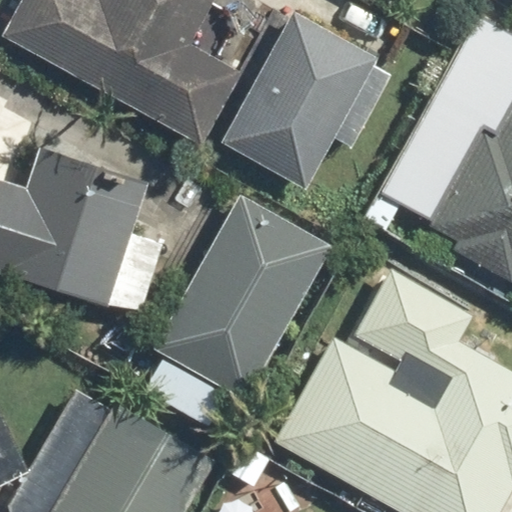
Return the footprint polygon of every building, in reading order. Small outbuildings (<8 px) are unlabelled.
[(20,0),(5,28),(191,135),(228,71),(185,46),(209,0),(20,0)] [(221,139),(304,184),(376,53),(293,8),(221,139)] [(511,274),(511,107),(511,108),(509,107),(484,151),(476,147),(430,230),(511,274)] [(134,215),(132,214),(144,177),(30,140),(17,182),(0,177),(0,269),(109,300),(134,215)] [(153,339),(245,391),(330,242),(238,190),(153,339)] [(407,511),(504,511),(511,499),(511,366),(457,335),(424,390),(333,336),(275,433),(407,511)] [(117,395),(53,511),(181,511),(216,449),(117,395)]
